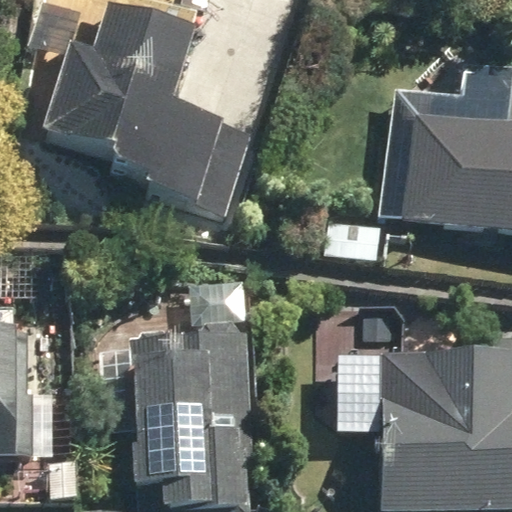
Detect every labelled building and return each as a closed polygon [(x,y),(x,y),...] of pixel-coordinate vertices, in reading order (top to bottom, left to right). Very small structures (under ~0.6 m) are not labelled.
[(78,55),(47,159),(229,213),(251,140),(181,119),(204,40),(121,15),(107,64),(78,55)] [(415,120),(405,226),(511,236),(511,121),(511,130),(415,120)] [(0,337),(0,462),(33,463),(33,338),(0,337)] [(170,511),(254,511),(245,338),(130,344),(138,493),(169,491),(170,511)] [(386,398),(386,511),(511,511),(511,344),(427,345),(427,398),(386,398)]
